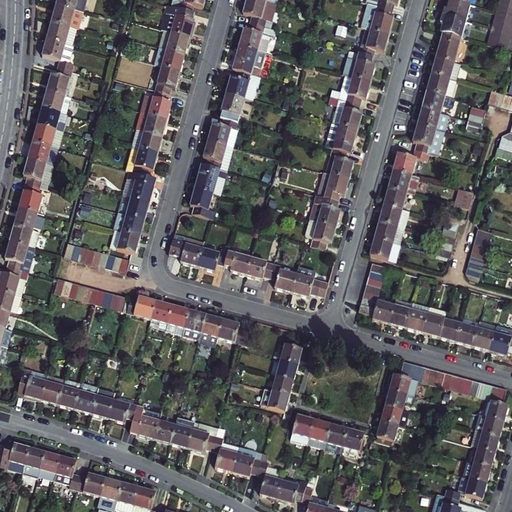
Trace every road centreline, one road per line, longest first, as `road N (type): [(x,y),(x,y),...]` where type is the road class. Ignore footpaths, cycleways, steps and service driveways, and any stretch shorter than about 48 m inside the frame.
road 1 (residential): [(226,0),(157,252),(158,275),(329,330)]
road 2 (residential): [(420,0),(329,330)]
road 3 (residential): [(240,511),(132,460),(0,418)]
road 4 (residential): [(329,330),(511,380)]
road 5 (tertiary): [(15,0),(0,145)]
